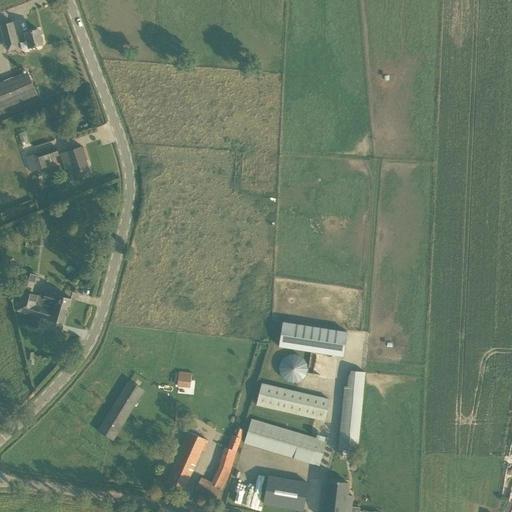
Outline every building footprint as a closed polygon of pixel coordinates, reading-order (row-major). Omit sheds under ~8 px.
[(29,51),(28,48),(42,44),(42,43),(43,41),(42,37),(40,37),(38,29),(25,33),(16,35),(13,22),(0,25),(5,45),(17,42),(17,43),(20,43),(21,50),(25,52),(29,51)] [(0,109),(36,94),(27,72),(0,83),(0,109)] [(56,147),(32,155),(26,157),(31,172),(46,167),(44,160),(59,155),(56,147)] [(66,152),(71,167),(76,181),(91,175),(88,166),(86,167),(85,162),(86,162),(81,147),(66,152)] [(27,222),(15,227),(18,233),(30,228),(27,222)] [(32,232),(31,245),(43,246),(45,233),(32,232)] [(17,278),(21,279),(18,290),(22,292),(19,300),(35,305),(37,296),(31,294),(33,288),(36,275),(24,271),(24,272),(20,271),(17,278)] [(45,292),(43,297),(41,307),(51,310),(53,306),(68,310),(71,299),(45,292)] [(64,324),(68,310),(53,306),(51,310),(41,307),(35,305),(19,300),(17,310),(25,313),(22,324),(38,329),(41,317),(49,320),(64,324)] [(347,332),(282,322),(278,346),(343,356),(347,332)] [(277,373),(299,385),(311,363),(288,352),(277,373)] [(344,387),(338,449),(357,451),(365,372),(351,371),(349,388),(344,387)] [(190,387),(192,374),(179,373),(178,385),(190,387)] [(144,390),(129,381),(97,431),(113,440),(144,390)] [(261,383),(258,396),(256,405),(323,420),(329,399),(261,383)] [(319,465),(326,442),(251,420),(244,443),(319,465)] [(233,435),(228,448),(235,451),(240,438),(243,429),(237,427),(234,435),(233,435)] [(167,482),(184,489),(202,449),(203,450),(208,440),(188,431),(167,482)] [(268,476),(263,504),(303,510),(307,483),(268,476)] [(216,500),(222,487),(212,483),(201,478),(194,490),(216,500)] [(325,480),(323,502),(351,506),(353,496),(347,496),(349,483),(325,480)] [(238,499),(236,504),(258,511),(263,496),(250,492),(251,487),(238,482),(233,497),(238,499)] [(321,511),(350,511),(351,506),(323,502),(321,511)]
